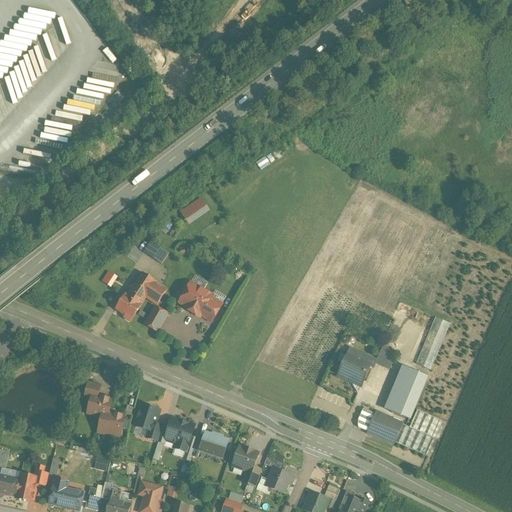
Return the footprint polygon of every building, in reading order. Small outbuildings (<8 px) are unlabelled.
[(201,199),(181,213),(187,221),(206,207),(201,199)] [(169,254),(151,242),(143,253),(162,265),(169,254)] [(157,282),(143,273),(132,289),(146,299),(157,306),(167,290),(157,282)] [(212,296),(191,284),(190,285),(187,286),(185,290),(186,293),(180,303),(187,307),(185,309),(200,318),(201,316),(212,323),(222,305),(211,299),(212,296)] [(132,289),(127,296),(125,295),(116,309),(126,316),(124,318),(130,322),(146,299),(132,289)] [(155,308),(145,325),(158,332),(168,315),(155,308)] [(149,316),(141,311),(138,315),(146,320),(149,316)] [(435,318),(416,364),(431,371),(450,324),(435,318)] [(397,353),(383,347),(376,363),(390,369),(397,353)] [(373,361),(350,350),(339,376),(361,387),(373,361)] [(416,364),(414,363),(406,381),(423,389),(431,371),(416,364)] [(405,381),(390,417),(408,425),(415,409),(423,389),(406,381),(405,381)] [(101,386),(88,383),(85,398),(91,399),(92,396),(98,397),(101,386)] [(98,397),(92,396),(91,399),(89,409),(95,411),(94,415),(102,418),(103,412),(109,413),(112,401),(98,397)] [(160,411),(142,406),(135,427),(148,431),(153,432),(155,425),(160,411)] [(443,422),(417,411),(410,428),(402,425),(395,443),(428,458),(443,422)] [(109,413),(103,412),(102,418),(98,433),(120,438),(125,417),(109,413)] [(403,425),(377,413),(368,433),(394,444),(402,425),(403,425)] [(195,427),(172,419),(169,429),(165,440),(166,441),(176,444),(175,449),(186,453),(191,439),(195,427)] [(155,425),(153,432),(148,431),(146,438),(158,442),(163,427),(155,425)] [(163,427),(158,442),(165,444),(166,441),(165,440),(169,429),(163,427)] [(229,441),(206,433),(203,442),(200,450),(223,458),(229,441)] [(197,440),(191,439),(186,453),(192,455),(197,440)] [(192,455),(192,456),(198,458),(200,450),(203,442),(197,440),(192,455)] [(245,449),(240,448),(233,467),(247,472),(252,473),(254,468),(259,454),(253,453),(254,452),(245,449)] [(283,465),(268,459),(265,465),(280,471),(283,465)] [(54,461),(51,476),(57,477),(60,463),(54,461)] [(49,475),(43,474),(45,468),(37,466),(34,479),(38,479),(37,485),(46,486),(49,475)] [(254,468),(252,473),(247,472),(243,483),(256,488),(262,471),(254,468)] [(292,476),(273,469),(266,487),(272,489),(271,492),(277,494),(278,492),(284,495),(292,476)] [(20,480),(0,475),(0,494),(16,497),(20,480)] [(34,479),(21,476),(20,480),(16,497),(16,498),(18,499),(20,501),(22,500),(23,500),(24,502),(26,501),(33,502),(34,501),(36,491),(36,490),(37,485),(38,479),(34,479)] [(80,493),(63,489),(64,483),(55,481),(49,504),(79,511),(81,501),(78,501),(80,493)] [(105,483),(101,499),(110,501),(110,500),(109,500),(112,488),(113,485),(105,483)] [(162,489),(143,484),(140,495),(144,496),(143,500),(145,500),(141,511),(155,511),(157,505),(158,503),(162,489)] [(340,490),(329,486),(324,496),(336,501),(340,490)] [(123,491),(112,488),(109,500),(110,500),(110,501),(106,511),(129,511),(131,505),(120,503),(123,491)] [(95,497),(89,496),(85,509),(98,511),(101,499),(95,498),(97,490),(95,497)] [(343,492),(336,508),(341,511),(347,497),(349,498),(350,495),(343,492)] [(324,511),(329,500),(311,493),(303,511),(306,511),(324,511)] [(349,498),(347,497),(341,511),(340,511),(360,511),(364,504),(359,502),(349,498)] [(364,504),(360,511),(364,511),(368,503),(361,499),(359,502),(364,504)] [(240,511),(243,505),(227,500),(223,511),(240,511)] [(161,501),(160,506),(157,505),(155,511),(162,511),(165,502),(161,501)]
